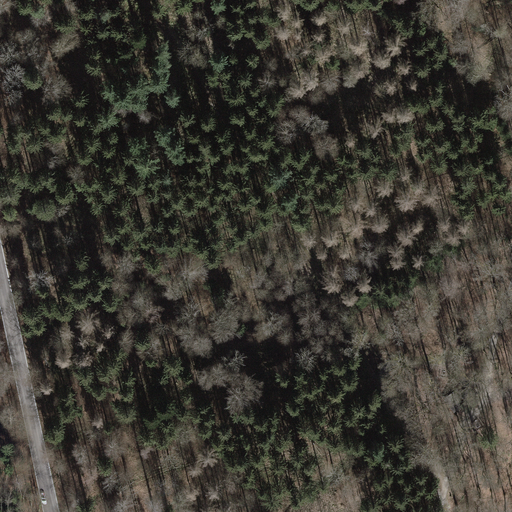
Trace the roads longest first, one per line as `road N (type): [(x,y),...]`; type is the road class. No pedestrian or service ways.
road 1 (track): [(142,0),(365,354)]
road 2 (tertiary): [(51,511),(0,270)]
road 3 (track): [(365,354),(443,357),(484,343),(498,329),(511,288)]
road 4 (track): [(365,354),(444,491),(439,511)]
road 5 (track): [(444,491),(467,424),(485,399),(498,329)]
